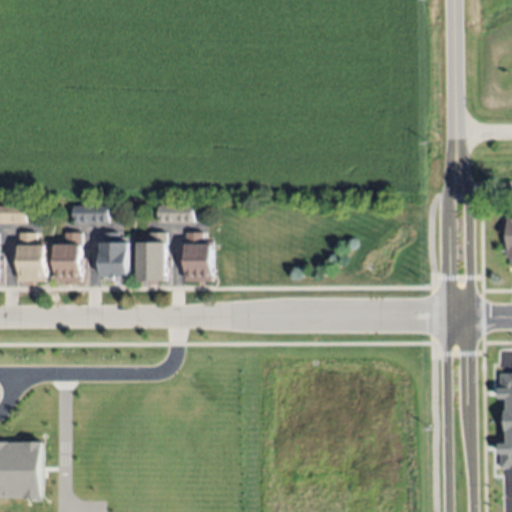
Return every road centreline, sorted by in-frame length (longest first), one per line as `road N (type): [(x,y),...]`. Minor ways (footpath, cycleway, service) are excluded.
road 1 (tertiary): [(457,137),(447,176),(447,511)]
road 2 (tertiary): [(472,511),(468,188),(457,137)]
road 3 (residential): [(241,318),(0,318)]
road 4 (residential): [(446,302),(324,304),(241,318)]
road 5 (residential): [(241,318),(446,330)]
road 6 (tertiary): [(457,137),(454,0)]
